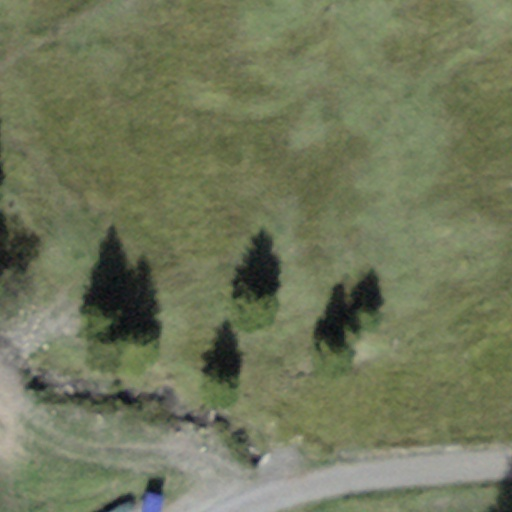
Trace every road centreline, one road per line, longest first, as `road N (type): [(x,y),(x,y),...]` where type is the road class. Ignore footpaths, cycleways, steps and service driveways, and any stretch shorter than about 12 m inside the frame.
road 1 (track): [(0,104),(5,137),(52,168),(110,246),(108,283),(50,322),(0,371),(5,417),(71,449),(212,460),(246,502)]
road 2 (track): [(233,511),(347,477),(511,464)]
